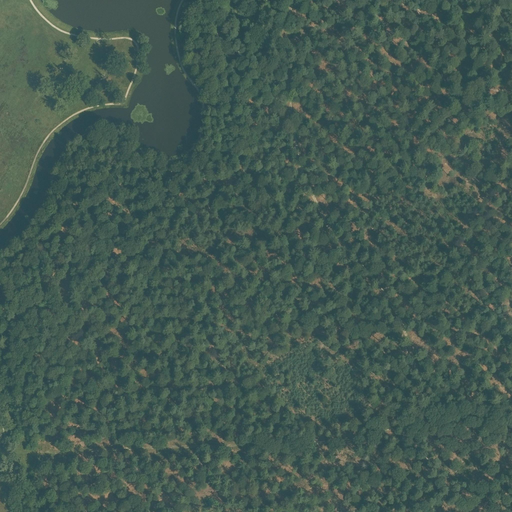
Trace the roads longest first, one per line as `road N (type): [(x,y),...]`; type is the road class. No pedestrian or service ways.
road 1 (unknown): [(38,511),(25,452),(31,407),(23,353),(46,282),(82,245),(125,177),(177,173),(203,151),(211,128),(210,65),(228,17),(289,8),(413,10),(424,16),(449,74),(477,83),(511,80)]
road 2 (track): [(9,453),(339,441),(467,412),(511,425)]
road 3 (track): [(294,0),(283,44),(295,136),(319,216),(383,292),(451,413)]
road 4 (track): [(41,451),(43,419),(86,376),(83,309),(97,282),(122,261),(138,258),(166,273),(202,277),(297,265),(324,221)]
